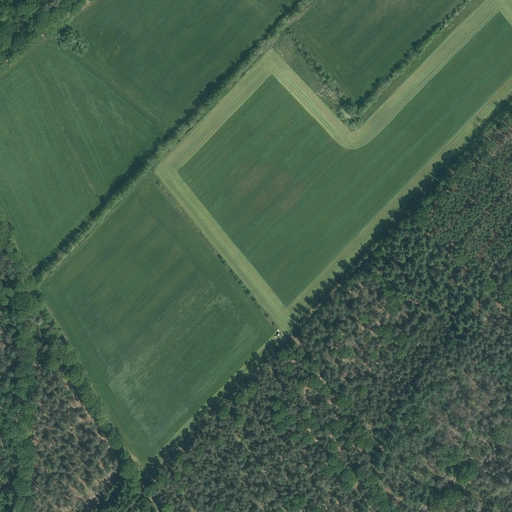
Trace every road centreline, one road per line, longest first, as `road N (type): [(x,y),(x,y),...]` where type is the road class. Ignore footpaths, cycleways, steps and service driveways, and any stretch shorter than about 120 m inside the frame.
road 1 (track): [(142,483),(511,113)]
road 2 (track): [(312,0),(31,291)]
road 3 (track): [(159,511),(26,282)]
road 4 (track): [(26,282),(22,511)]
road 5 (track): [(412,214),(511,317)]
road 6 (track): [(423,511),(511,410)]
